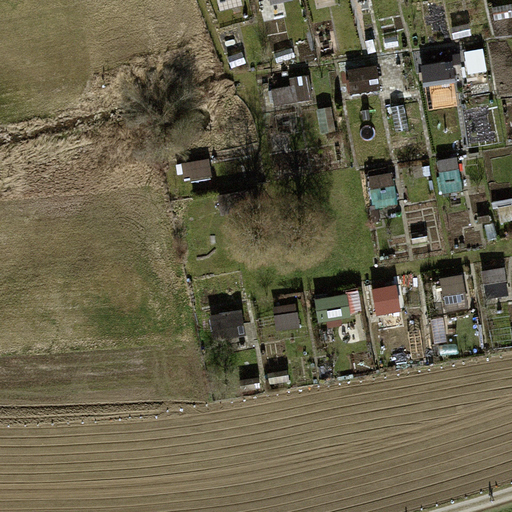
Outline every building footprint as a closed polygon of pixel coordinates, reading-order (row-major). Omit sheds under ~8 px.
[(222,0),(223,8),(245,6),(244,0),(222,0)] [(354,91),(384,88),(381,65),(352,69),(354,91)] [(311,79),(276,87),(281,107),(316,99),(311,79)] [(444,175),(462,171),(459,157),(441,161),(444,175)] [(396,172),(371,177),(377,207),(402,202),(396,172)] [(489,269),(491,296),(511,295),(510,268),(489,269)] [(444,278),(452,311),(474,305),(465,273),(444,278)] [(319,295),(321,320),(365,317),(364,292),(319,295)]
